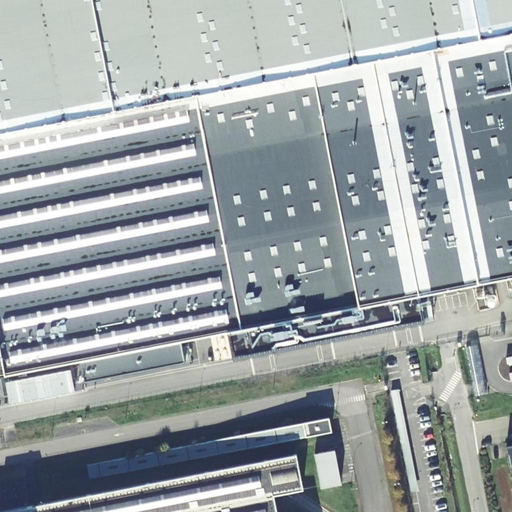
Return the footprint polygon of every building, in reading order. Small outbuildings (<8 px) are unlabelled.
[(511,34),(0,134),(0,376),(80,360),(84,382),(186,362),(182,341),(227,332),(233,358),(424,321),(420,295),(511,276),(511,34)] [(102,93),(260,67),(258,53),(99,78),(102,93)] [(334,431),(331,417),(267,429),(254,432),(91,464),(93,478),(257,446),(269,443),(334,431)] [(399,424),(406,479),(414,478),(406,423),(399,424)] [(313,451),(320,486),(341,482),(334,446),(313,451)] [(0,511),(278,511),(275,495),(304,489),(299,453),(0,510),(0,511)]
